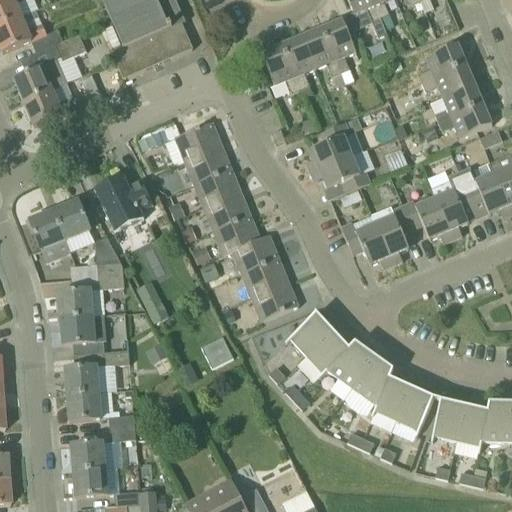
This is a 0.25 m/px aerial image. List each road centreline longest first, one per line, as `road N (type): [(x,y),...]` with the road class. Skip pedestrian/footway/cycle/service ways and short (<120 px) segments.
road 1 (residential): [(44,511),(33,332),(0,230)]
road 2 (residential): [(361,311),(335,285),(304,218),(254,151),(226,87)]
road 3 (residential): [(18,169),(204,86),(226,87)]
road 4 (residential): [(511,383),(448,368),(392,340),(361,311)]
road 5 (residential): [(361,311),(511,247)]
